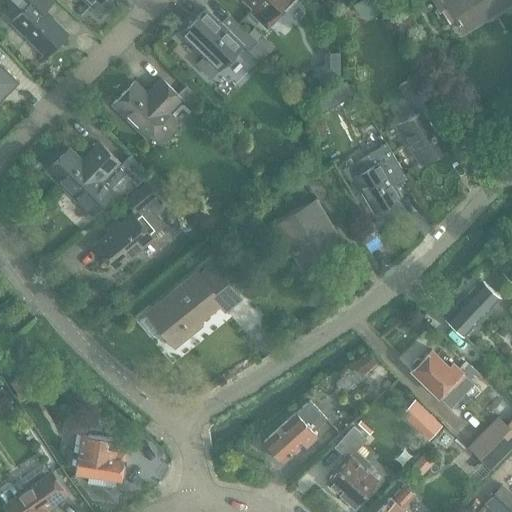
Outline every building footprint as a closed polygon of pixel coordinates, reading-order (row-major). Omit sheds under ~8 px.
[(50,0),(25,0),(29,4),(12,22),(45,55),(56,44),(54,42),(64,31),(43,10),(52,1),(50,0)] [(287,0),(297,0),(299,1),(299,0),(247,0),(255,7),(252,10),(268,26),(284,10),(281,7),(287,0)] [(378,0),(361,0),(358,2),(364,12),(380,3),(378,0)] [(449,2),(465,28),(510,0),(436,0),(441,7),(449,2)] [(274,47),(261,35),(256,40),(239,23),(231,31),(207,8),(182,34),(206,57),(199,64),(212,76),(243,44),(249,50),(248,51),(259,61),(274,47)] [(339,52),(324,52),(324,64),(314,69),(319,83),(339,75),(339,52)] [(0,101),(19,82),(0,63),(0,101)] [(416,113),(398,125),(421,163),(450,144),(438,124),(448,117),(420,73),(399,87),(416,113)] [(345,76),(336,82),(340,88),(344,89),(351,85),(345,76)] [(148,94),(135,82),(113,105),(147,137),(169,115),(167,112),(180,98),(190,107),(199,97),(187,86),(179,95),(163,79),(148,94)] [(400,195),(389,175),(401,168),(385,142),(365,155),(372,166),(356,175),(354,172),(347,176),(358,194),(361,192),(373,212),(400,195)] [(119,166),(116,163),(118,160),(100,143),(83,161),(69,148),(48,170),(82,203),(92,212),(113,190),(110,187),(125,172),(119,166)] [(130,155),(119,166),(125,172),(137,184),(149,174),(130,155)] [(304,178),(318,200),(329,193),(315,171),(304,178)] [(151,175),(144,182),(146,185),(127,201),(136,211),(96,244),(115,266),(152,236),(151,235),(164,224),(156,214),(163,208),(153,197),(163,188),(151,175)] [(276,224),(303,268),(341,245),(314,201),(276,224)] [(208,234),(200,225),(198,227),(198,240),(200,241),(208,234)] [(511,262),(502,273),(511,282),(511,281),(511,262)] [(197,272),(138,320),(151,336),(160,328),(175,346),(192,332),(189,329),(221,303),(226,309),(240,297),(213,265),(200,276),(197,272)] [(445,319),(463,336),(499,297),(481,280),(445,319)] [(414,368),(412,371),(450,408),(473,384),(452,363),(449,366),(432,350),(423,359),(418,359),(413,364),(414,368)] [(367,353),(356,364),(363,372),(375,361),(367,353)] [(317,436),(313,431),(326,419),(310,401),(297,414),(296,413),(264,442),(282,462),(303,443),(306,446),(317,436)] [(116,450),(117,440),(86,436),(89,414),(65,410),(62,427),(82,430),(76,472),(122,478),(125,459),(123,458),(124,451),(116,450)] [(428,412),(416,425),(430,437),(442,425),(428,412)] [(511,430),(497,417),(470,446),(490,465),(493,468),(511,448),(511,447),(511,430)] [(348,458),(327,482),(343,497),(341,499),(349,506),(351,504),(354,507),(378,481),(366,471),(372,465),(363,457),(356,451),(366,440),(353,428),(336,447),(348,458)] [(409,463),(421,475),(437,459),(424,447),(409,463)] [(45,511),(43,509),(66,493),(52,472),(20,494),(13,484),(7,483),(0,488),(0,489),(0,494),(6,504),(11,511),(45,511)] [(511,511),(511,494),(500,484),(484,502),(494,511),(511,511)] [(406,511),(402,508),(415,494),(404,485),(392,499),(390,498),(377,511),(406,511)]
